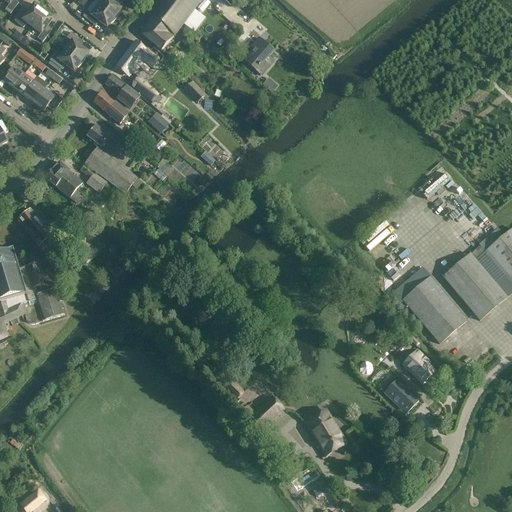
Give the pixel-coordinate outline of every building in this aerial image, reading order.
[(1,0),(9,5),(5,11),(10,15),(19,4),(14,0),(1,0)] [(98,7),(116,20),(119,14),(118,14),(121,10),(111,2),(112,0),(99,0),(102,3),(98,7)] [(166,0),(153,17),(141,34),(148,40),(161,52),(174,38),(169,34),(169,33),(174,37),(174,36),(180,29),(198,43),(202,38),(195,33),(198,30),(197,30),(206,19),(194,10),(196,8),(191,5),(195,0),(194,0),(166,0)] [(191,5),(196,8),(198,5),(201,0),(194,0),(195,0),(191,5)] [(32,28),(45,10),(39,7),(39,8),(35,5),(27,15),(22,11),(14,22),(23,29),(28,24),(32,28)] [(116,20),(98,7),(95,11),(90,9),(83,18),(93,26),(97,21),(107,28),(110,24),(111,25),(116,20)] [(40,34),(37,39),(42,43),(50,32),(46,29),(53,19),(49,16),(49,15),(45,10),(32,28),(40,34)] [(279,19),(269,30),(284,44),(294,33),(279,19)] [(65,51),(82,64),(85,58),(88,54),(78,46),(82,41),(71,33),(64,42),(69,46),(65,51)] [(13,43),(6,38),(3,42),(10,47),(13,43)] [(269,58),(274,52),(259,39),(249,51),(252,53),(245,61),(262,77),(274,63),(269,58)] [(153,71),(160,61),(136,42),(116,68),(125,75),(129,71),(133,75),(143,63),(153,71)] [(82,64),(65,51),(62,55),(57,52),(50,61),(60,69),(64,65),(74,72),(77,68),(78,68),(82,64)] [(26,60),(32,65),(36,61),(29,56),(26,60)] [(32,65),(36,68),(40,70),(43,66),(36,61),(32,65)] [(14,68),(10,74),(4,82),(14,89),(24,76),(14,68)] [(46,75),(52,80),(55,76),(49,71),(46,75)] [(24,76),(14,89),(24,97),(34,83),(24,76)] [(62,81),(55,76),(52,80),(59,85),(62,81)] [(105,85),(120,96),(117,99),(131,109),(140,96),(127,85),(125,87),(111,77),(105,85)] [(132,87),(133,88),(153,103),(158,97),(160,93),(139,77),(132,87)] [(192,82),(184,91),(197,105),(207,96),(192,82)] [(34,83),(24,97),(34,104),(44,91),(34,83)] [(54,98),(48,94),(50,91),(46,88),(44,91),(34,104),(44,112),(48,107),(54,112),(63,100),(56,95),(54,98)] [(94,104),(101,110),(119,125),(129,114),(115,102),(114,104),(102,94),(94,104)] [(157,113),(148,123),(152,126),(160,134),(169,124),(162,117),(161,116),(157,113)] [(0,147),(8,143),(3,135),(8,133),(1,121),(0,122),(0,147)] [(111,148),(114,151),(118,146),(109,138),(95,127),(87,138),(101,149),(105,144),(111,148)] [(161,140),(155,148),(160,152),(166,145),(161,140)] [(131,146),(126,153),(137,161),(137,160),(141,154),(131,146)] [(137,179),(105,155),(97,149),(85,165),(125,195),(132,187),(137,191),(142,183),(137,179)] [(205,152),(200,158),(211,167),(215,162),(205,152)] [(52,171),(45,179),(53,186),(76,205),(78,206),(84,199),(83,197),(76,191),(83,184),(79,180),(75,177),(69,172),(67,170),(60,163),(53,172),(52,171)] [(100,194),(108,183),(85,166),(81,171),(91,178),(86,184),(100,194)] [(159,170),(154,175),(162,182),(167,178),(159,170)] [(434,186),(444,194),(454,183),(445,174),(434,186)] [(107,187),(102,193),(107,197),(112,191),(107,187)] [(44,226),(37,218),(30,210),(17,221),(31,236),(44,226)] [(31,236),(39,247),(47,255),(52,251),(45,242),(52,236),(44,226),(31,236)] [(71,240),(80,250),(83,254),(98,240),(86,227),(71,240)] [(470,254),(443,278),(445,280),(473,314),(480,322),(511,294),(511,231),(503,239),(497,232),(480,246),(482,248),(472,257),(470,254)] [(44,287),(37,264),(19,270),(13,250),(0,253),(0,334),(7,331),(4,325),(25,315),(26,321),(27,322),(29,324),(30,325),(32,325),(35,325),(65,317),(57,291),(53,292),(52,290),(51,289),(49,287),(47,287),(44,287)] [(55,274),(61,279),(67,273),(61,267),(55,274)] [(397,296),(433,337),(439,345),(467,322),(425,272),(397,296)] [(423,385),(435,372),(429,366),(431,364),(418,350),(402,366),(423,385)] [(216,392),(221,387),(211,376),(206,381),(216,392)] [(238,401),(244,395),(231,380),(223,387),(238,401)] [(384,394),(399,408),(406,415),(418,402),(411,395),(396,381),(384,394)] [(236,404),(222,388),(215,394),(229,410),(236,404)] [(240,415),(275,452),(282,459),(290,451),(267,427),(284,410),(277,403),(272,398),(255,415),(248,407),(240,415)] [(346,445),(325,411),(306,423),(326,457),(346,445)] [(288,435),(299,429),(291,415),(284,418),(286,422),(282,425),(288,435)] [(19,443),(13,439),(10,443),(16,447),(19,443)] [(33,511),(47,501),(40,492),(23,506),(27,511),(33,511)]
